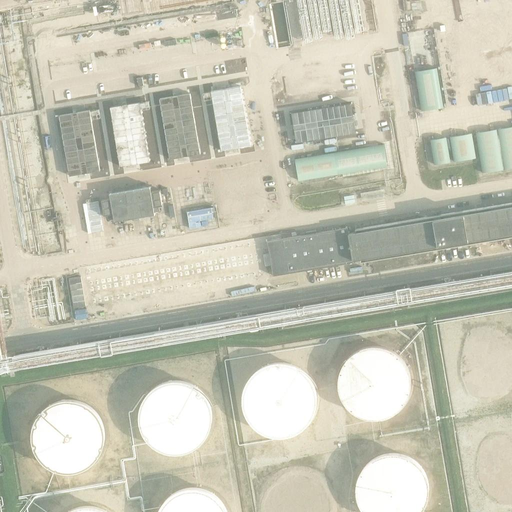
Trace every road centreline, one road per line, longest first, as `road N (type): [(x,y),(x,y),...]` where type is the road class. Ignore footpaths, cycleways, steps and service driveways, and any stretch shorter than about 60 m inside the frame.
road 1 (unknown): [(90,259),(58,111),(58,73),(78,60),(258,32)]
road 2 (unknown): [(262,57),(386,32)]
